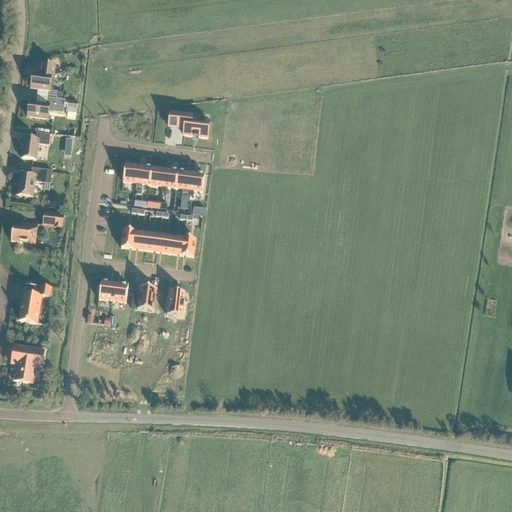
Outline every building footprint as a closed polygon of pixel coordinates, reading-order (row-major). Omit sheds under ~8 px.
[(54,66),(42,65),(40,77),(33,76),(31,89),(50,92),(51,79),(53,80),(54,66)] [(30,104),(28,118),(48,121),(49,113),(63,115),(65,101),(62,101),(54,100),(47,99),(46,106),(30,104)] [(68,102),(66,114),(77,115),(78,103),(68,102)] [(170,114),(169,128),(184,130),(183,137),(207,140),(209,124),(192,122),(192,117),(170,114)] [(25,140),(22,160),(36,162),(38,146),(49,148),(51,136),(37,134),(36,141),(25,140)] [(125,166),(123,184),(136,186),(139,168),(125,166)] [(136,186),(135,192),(141,193),(142,187),(149,188),(152,169),(139,168),(136,186)] [(152,169),(149,188),(162,189),(165,171),(152,169)] [(52,173),(32,170),(31,177),(20,175),(17,198),(33,200),(35,184),(50,186),(52,173)] [(162,189),(162,195),(167,196),(167,190),(176,191),(178,173),(165,171),(162,189)] [(178,173),(176,191),(183,192),(182,198),(188,199),(188,198),(189,193),(191,174),(178,173)] [(189,193),(188,198),(193,199),(194,193),(202,194),(205,176),(191,174),(189,193)] [(64,216),(44,214),(42,227),(62,230),(64,216)] [(11,243),(26,245),(26,247),(35,248),(38,226),(27,225),(26,229),(13,227),(11,243)] [(123,232),(121,250),(133,252),(136,234),(123,232)] [(136,234),(133,252),(145,253),(148,235),(136,234)] [(148,235),(145,253),(157,255),(159,237),(148,235)] [(159,237),(157,255),(169,256),(171,238),(159,237)] [(171,238),(169,256),(181,258),(183,240),(171,238)] [(183,240),(181,258),(193,259),(196,241),(183,240)] [(101,283),(99,302),(112,304),(115,285),(101,283)] [(115,285),(112,304),(126,305),(128,287),(115,285)] [(28,325),(37,326),(40,312),(42,299),(50,300),(52,290),(40,288),(38,297),(22,295),(21,301),(20,309),(18,323),(20,324),(28,325)] [(133,296),(131,310),(137,310),(137,311),(154,313),(154,312),(156,292),(157,292),(157,291),(140,289),(140,290),(140,293),(139,297),(133,296)] [(169,293),(167,316),(183,318),(185,294),(169,293)] [(41,371),(44,352),(14,347),(11,366),(16,367),(14,382),(33,386),(36,370),(41,371)]
